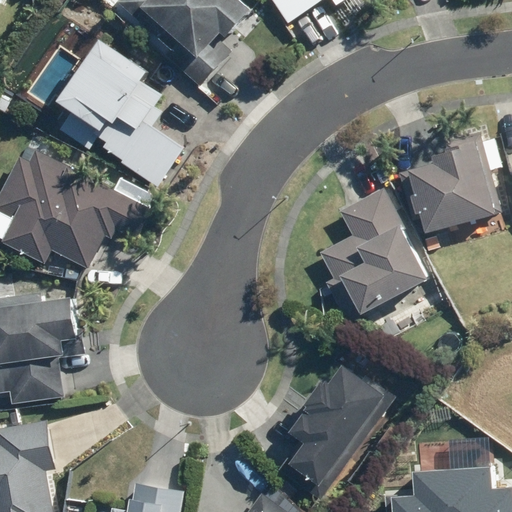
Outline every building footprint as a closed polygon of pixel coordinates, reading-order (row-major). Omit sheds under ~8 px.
[(256,9),(246,0),(123,0),(120,3),(203,84),(239,47),(228,37),(256,9)] [(334,0),(339,7),(350,0),(273,0),(287,21),(320,0),(334,0)] [(147,68),(101,36),(57,98),(74,110),(61,128),(91,149),(113,116),(138,133),(146,120),(154,125),(165,109),(157,103),(165,92),(141,76),(147,68)] [(436,159),(408,167),(427,233),(503,211),(480,133),(450,142),(451,147),(434,152),(436,159)] [(29,157),(22,154),(0,197),(0,235),(46,259),(51,250),(86,267),(102,237),(112,242),(118,231),(136,240),(159,195),(122,176),(117,187),(35,145),(29,157)] [(349,287),(363,313),(432,278),(386,189),(345,210),(355,229),(318,248),(332,275),(327,278),(335,294),(349,287)] [(14,406),(67,400),(63,357),(88,354),(86,337),(75,338),(71,296),(41,299),(40,290),(0,294),(0,391),(12,390),(14,406)] [(396,395),(342,355),(288,429),(306,442),(286,470),(322,496),(396,395)] [(0,440),(0,441),(0,511),(56,511),(51,469),(58,468),(52,420),(0,426),(0,440)] [(423,489),(391,491),(391,511),(511,511),(511,484),(496,486),(495,462),(422,465),(423,489)] [(183,511),(187,485),(137,479),(132,511),(114,508),(113,511),(183,511)] [(288,511),(263,495),(251,511),(288,511)]
